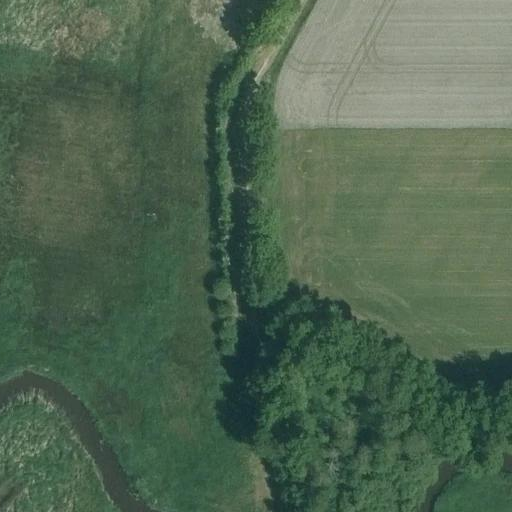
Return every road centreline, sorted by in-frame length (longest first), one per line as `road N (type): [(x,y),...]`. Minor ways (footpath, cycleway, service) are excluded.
road 1 (track): [(296,0),(246,87),(254,312)]
road 2 (track): [(254,312),(265,491)]
